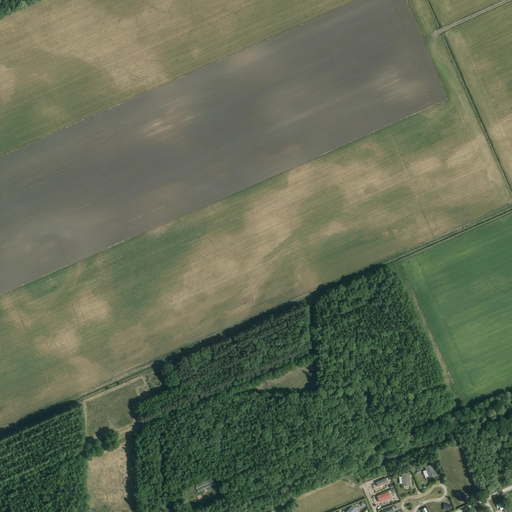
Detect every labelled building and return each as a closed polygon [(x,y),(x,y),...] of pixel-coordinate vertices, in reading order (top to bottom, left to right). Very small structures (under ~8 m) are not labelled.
[(432,465),(425,468),(430,479),(437,476),(432,465)] [(401,474),(403,487),(410,486),(409,473),(401,474)] [(387,478),(376,482),(377,487),(388,483),(387,478)] [(388,492),(377,496),(379,503),(391,499),(388,492)] [(461,493),(459,499),(462,500),(465,501),(467,495),(464,494),(461,493)]
